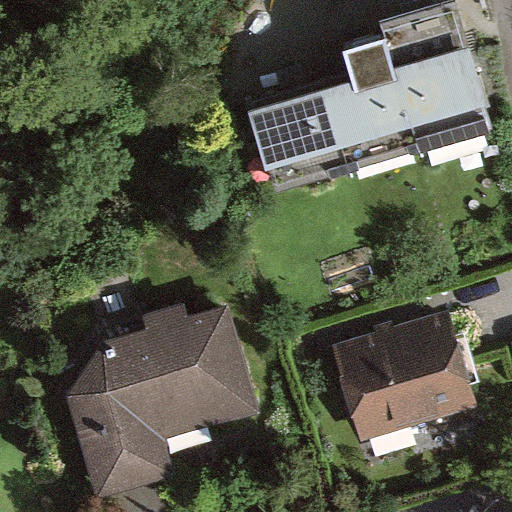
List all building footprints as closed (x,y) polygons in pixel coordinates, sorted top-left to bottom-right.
[(448,0),(386,18),(390,30),(420,132),(493,110),(460,0),(448,0)] [(353,65),(323,73),(347,153),(420,132),(390,30),(347,42),(353,65)] [(323,73),(250,95),(273,174),(347,153),(323,73)] [(164,432),(254,399),(226,290),(184,303),(179,287),(139,299),(143,317),(98,329),(60,383),(93,491),(173,465),(164,432)] [(444,292),(330,327),(361,429),(475,394),(444,292)]
